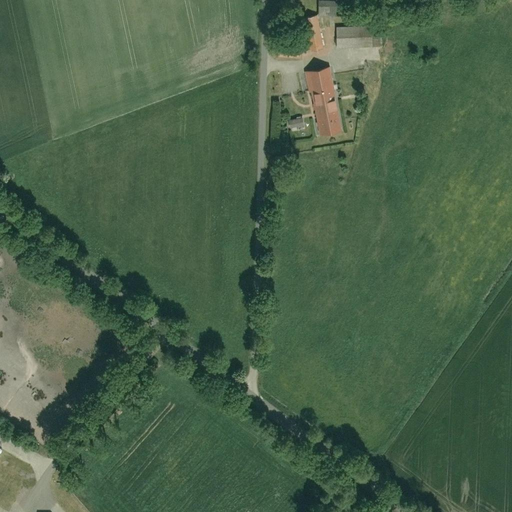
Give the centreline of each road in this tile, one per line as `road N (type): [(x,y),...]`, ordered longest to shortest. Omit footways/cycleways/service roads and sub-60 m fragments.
road 1 (residential): [(248,395),(266,0)]
road 2 (unclassified): [(0,210),(248,395)]
road 3 (unclassified): [(248,395),(402,511)]
